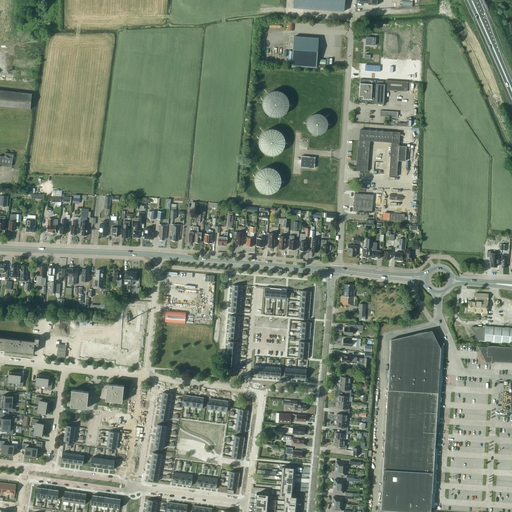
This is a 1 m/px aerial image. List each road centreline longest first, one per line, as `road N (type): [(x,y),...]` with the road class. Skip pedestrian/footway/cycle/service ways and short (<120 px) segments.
road 1 (unclassified): [(332,269),(341,234),(351,15),(390,11)]
road 2 (tertiary): [(310,511),(332,269)]
road 3 (secondary): [(332,269),(158,255)]
road 4 (secondary): [(158,255),(0,249)]
road 5 (residential): [(245,503),(261,396),(245,390)]
road 6 (residential): [(145,376),(158,255)]
